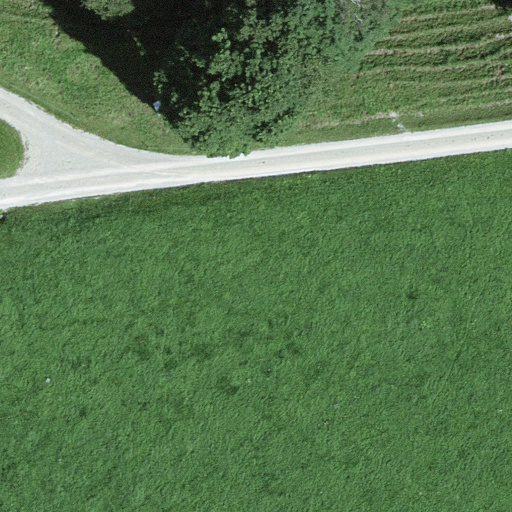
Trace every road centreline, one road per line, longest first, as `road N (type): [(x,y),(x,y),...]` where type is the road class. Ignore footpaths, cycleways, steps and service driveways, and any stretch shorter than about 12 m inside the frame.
road 1 (track): [(97,181),(511,138)]
road 2 (track): [(0,99),(97,181)]
